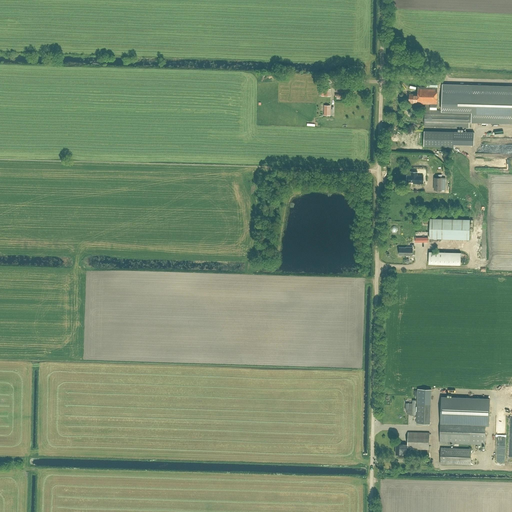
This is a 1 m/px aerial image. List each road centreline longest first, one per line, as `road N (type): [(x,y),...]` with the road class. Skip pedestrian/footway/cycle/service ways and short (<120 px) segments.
road 1 (unclassified): [(370,511),(382,0)]
road 2 (track): [(371,460),(511,470)]
